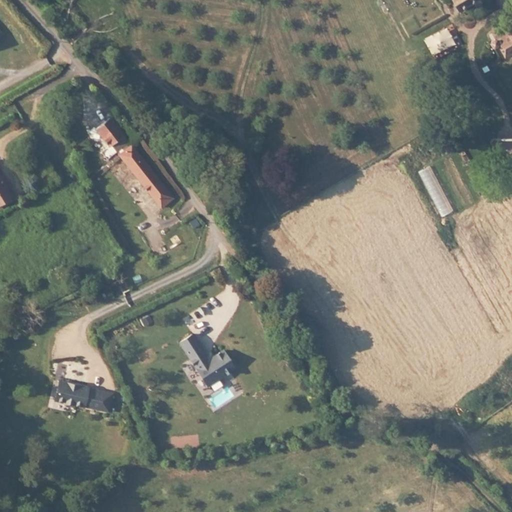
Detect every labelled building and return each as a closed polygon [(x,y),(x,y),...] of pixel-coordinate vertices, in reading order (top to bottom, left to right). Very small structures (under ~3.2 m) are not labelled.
[(495,34),(507,27),(504,21),(492,28),(495,34)] [(511,23),(507,27),(495,34),(485,40),(484,37),(478,40),(482,49),(488,44),(497,58),(511,49),(511,23)] [(106,116),(92,125),(112,153),(125,144),(106,116)] [(116,154),(118,156),(157,211),(169,203),(128,146),(116,154)] [(0,176),(0,208),(13,201),(0,176)] [(194,337),(181,345),(207,390),(235,373),(224,355),(213,362),(212,362),(208,361),(208,360),(194,337)] [(114,395),(60,384),(56,403),(110,414),(114,395)]
